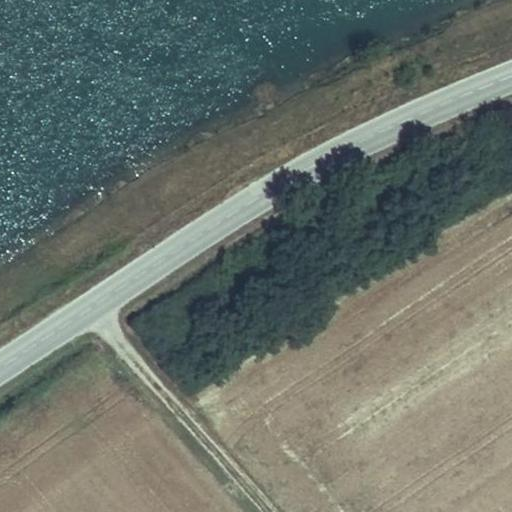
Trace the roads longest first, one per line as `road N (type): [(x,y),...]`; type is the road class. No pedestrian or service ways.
road 1 (unclassified): [(0,364),(253,200),(370,136),(511,74)]
road 2 (track): [(93,303),(265,511)]
